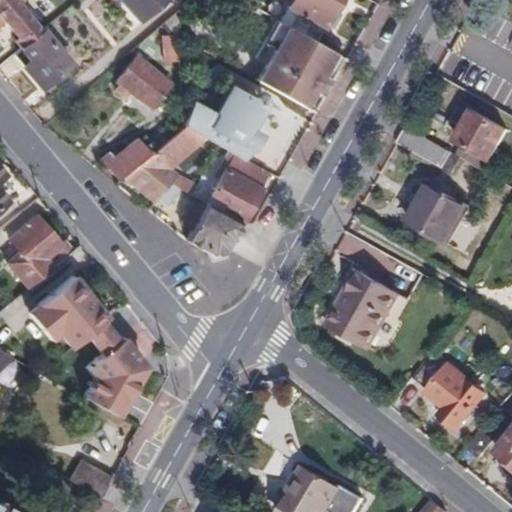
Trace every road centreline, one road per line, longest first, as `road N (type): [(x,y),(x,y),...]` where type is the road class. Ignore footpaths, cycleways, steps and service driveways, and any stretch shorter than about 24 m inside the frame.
road 1 (secondary): [(431,0),(249,323)]
road 2 (residential): [(0,111),(221,375)]
road 3 (tertiary): [(249,323),(483,511)]
road 4 (secondary): [(221,375),(143,511)]
